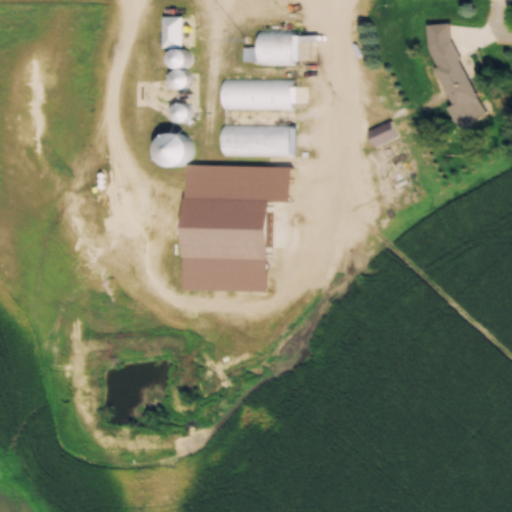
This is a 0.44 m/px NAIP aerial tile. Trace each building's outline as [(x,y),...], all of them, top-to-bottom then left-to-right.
[(184,18),(163,18),(163,49),(184,49),(184,18)] [(458,128),(486,116),(453,42),(451,24),(427,26),(430,53),(435,65),(436,68),(453,106),(449,108),(458,128)] [(399,139),(392,122),(368,132),(375,149),(399,139)] [(160,135),(164,165),(187,162),(183,132),(160,135)] [(268,292),(269,200),(185,199),(184,291),(268,292)]
